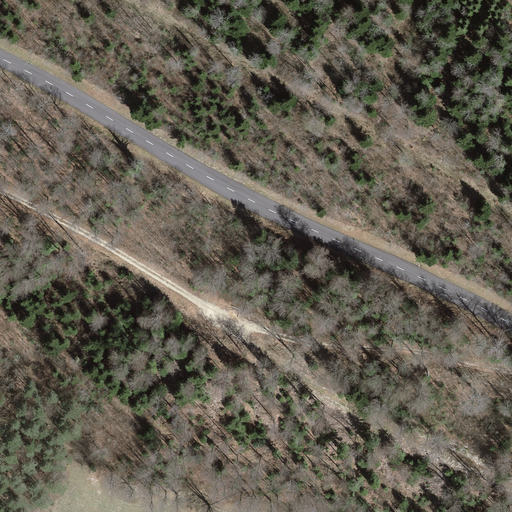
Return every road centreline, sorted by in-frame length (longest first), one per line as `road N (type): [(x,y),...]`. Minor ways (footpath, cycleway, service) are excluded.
road 1 (primary): [(0,57),(249,199),(511,324)]
road 2 (track): [(511,376),(228,316),(0,189)]
road 3 (track): [(129,0),(511,211)]
